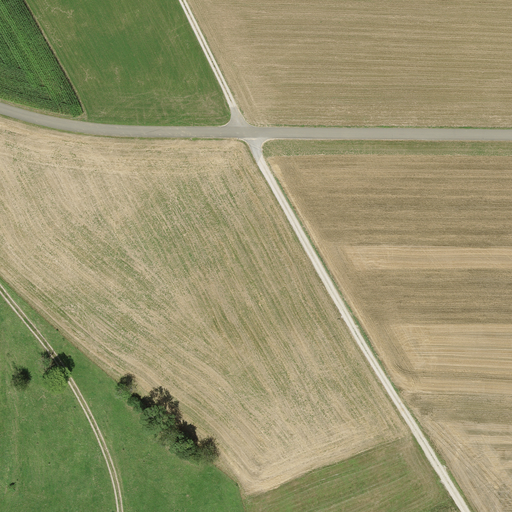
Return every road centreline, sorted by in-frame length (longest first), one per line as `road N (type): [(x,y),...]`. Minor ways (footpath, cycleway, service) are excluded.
road 1 (track): [(177,0),(281,205),(465,511)]
road 2 (unclassified): [(0,108),(133,132),(511,135)]
road 3 (track): [(0,287),(78,396),(114,484),(116,511)]
